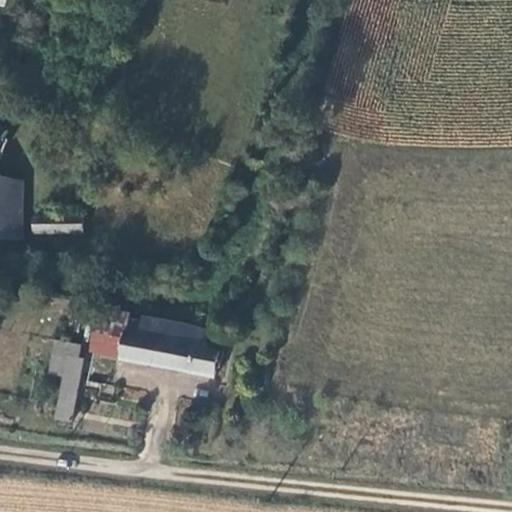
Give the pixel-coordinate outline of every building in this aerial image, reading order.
[(19,154),(38,161),(47,142),(0,124),(0,165),(9,170),(19,154)] [(0,237),(27,238),(29,184),(0,177),(0,237)] [(46,235),(92,233),(91,220),(46,221),(46,235)] [(126,362),(198,375),(201,353),(185,349),(187,331),(133,324),(126,362)] [(87,363),(88,353),(62,349),(56,378),(71,381),(65,421),(80,423),(92,365),(87,363)]
